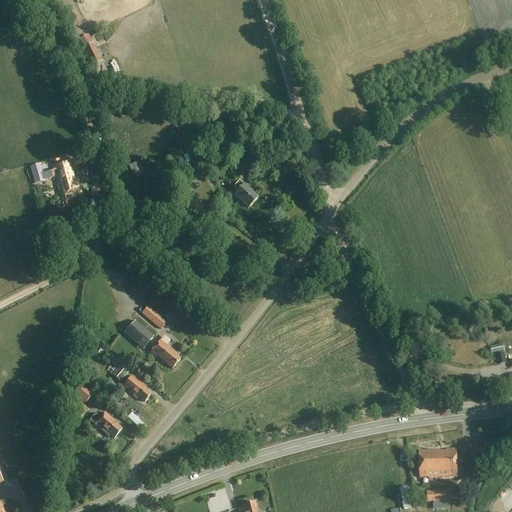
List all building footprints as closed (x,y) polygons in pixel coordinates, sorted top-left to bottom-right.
[(89,38),(80,43),(83,48),(91,65),(101,60),(99,56),(96,50),(93,43),(92,43),(89,38)] [(167,149),(172,160),(183,155),(179,144),(167,149)] [(234,167),(241,173),(247,166),(241,160),(234,167)] [(59,185),(60,184),(64,198),(81,193),(78,182),(76,182),(70,162),(54,167),(59,185)] [(129,166),(134,176),(144,171),(139,162),(129,166)] [(40,165),(30,168),(34,184),(44,181),(40,165)] [(233,187),(238,192),(235,195),(248,208),(258,198),(245,185),(244,186),(239,181),(233,187)] [(41,211),(44,222),(58,219),(55,207),(41,211)] [(63,251),(74,248),(73,242),(61,245),(63,251)] [(138,257),(131,264),(144,277),(146,278),(154,285),(160,279),(161,278),(138,257)] [(154,285),(179,308),(185,302),(160,279),(154,285)] [(141,314),(160,329),(167,322),(148,306),(146,308),(143,306),(139,311),(142,313),(141,314)] [(167,321),(172,315),(167,311),(162,317),(167,321)] [(124,334),(143,350),(154,336),(135,321),(124,334)] [(84,343),(86,331),(75,330),(74,342),(84,343)] [(181,359),(177,356),(178,355),(161,341),(150,353),(155,358),(156,356),(173,370),(181,359)] [(492,353),(503,351),(502,345),(491,347),(492,353)] [(497,355),(499,365),(506,363),(504,354),(497,355)] [(108,361),(116,368),(121,362),(113,356),(108,361)] [(122,364),(112,376),(121,383),(130,371),(122,364)] [(150,395),(131,379),(124,388),(129,392),(130,390),(145,402),(150,395)] [(73,394),(85,404),(92,395),(79,385),(73,394)] [(78,403),(69,415),(78,423),(88,411),(78,403)] [(117,422),(105,412),(101,418),(96,414),(91,420),(95,425),(108,436),(109,435),(114,439),(122,429),(115,424),(117,422)] [(493,439),(490,451),(504,455),(507,443),(493,439)] [(457,450),(447,450),(447,452),(440,452),(440,450),(428,450),(428,452),(420,452),(421,478),(458,477),(457,450)] [(472,451),(473,464),(473,470),(484,470),(484,463),(489,463),(489,450),(472,451)] [(452,503),(452,490),(434,491),(434,492),(427,492),(427,502),(434,502),(434,504),(452,503)] [(257,511),(255,503),(242,506),(243,511),(257,511)]
